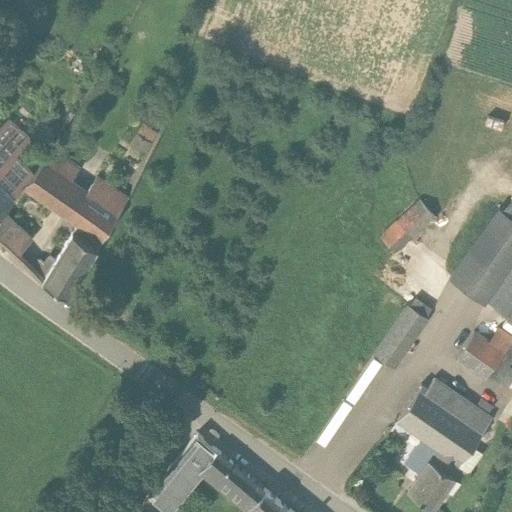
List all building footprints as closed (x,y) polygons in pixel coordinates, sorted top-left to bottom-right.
[(0,210),(3,208),(22,185),(35,170),(17,154),(31,139),(9,118),(0,126),(0,210)] [(128,145),(144,154),(157,130),(141,122),(128,145)] [(35,170),(22,185),(76,223),(71,230),(53,259),(48,256),(44,263),(39,260),(35,265),(32,271),(41,279),(67,294),(69,291),(126,198),(128,196),(96,175),(86,188),(72,178),(80,166),(54,148),(35,170)] [(379,234),(396,253),(436,216),(419,197),(379,234)] [(488,299),(511,317),(511,216),(498,206),(447,277),(485,304),(488,299)] [(3,208),(0,210),(0,239),(16,255),(21,250),(33,236),(3,208)] [(372,352),(395,366),(429,317),(427,316),(433,308),(415,295),(409,303),(405,301),(372,352)] [(511,380),(511,366),(509,364),(511,359),(511,335),(499,326),(488,340),(474,330),(454,357),(484,378),(487,374),(507,388),(511,380)] [(434,508),(456,477),(452,474),(492,416),(436,376),(435,377),(434,376),(427,385),(422,381),(395,419),(438,449),(430,459),(427,457),(405,488),(434,508)] [(194,436),(149,494),(160,502),(170,509),(199,472),(237,503),(245,510),(243,511),(295,511),(277,498),(267,490),(255,480),(217,449),(216,448),(213,452),(194,436)]
